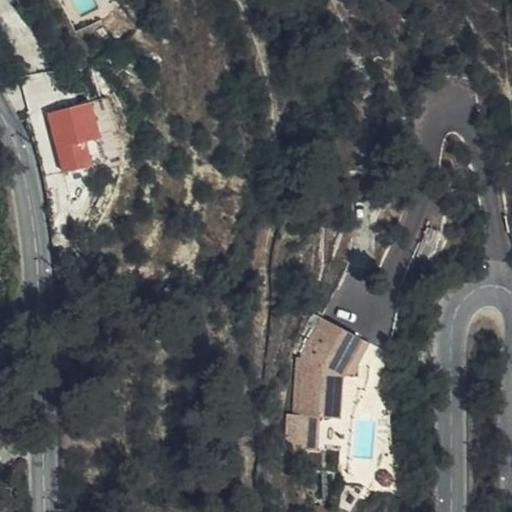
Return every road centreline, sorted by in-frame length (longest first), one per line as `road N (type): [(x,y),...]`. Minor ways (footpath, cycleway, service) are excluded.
road 1 (unclassified): [(53,511),(41,330),(13,151),(0,123)]
road 2 (unclassified): [(511,303),(479,295),(461,307),(448,358),(445,511)]
